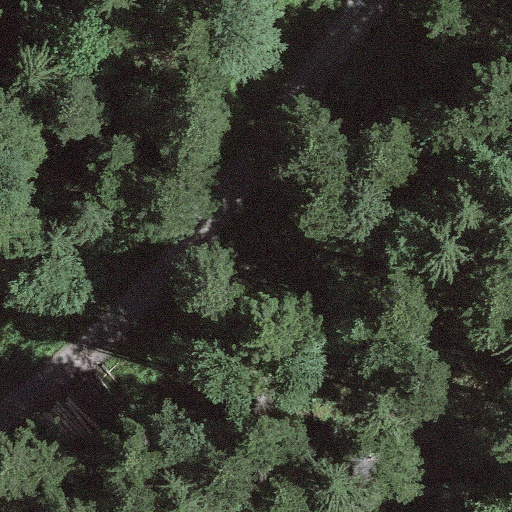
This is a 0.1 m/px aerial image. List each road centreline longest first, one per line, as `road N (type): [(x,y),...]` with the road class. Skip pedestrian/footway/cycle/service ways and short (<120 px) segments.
road 1 (track): [(364,0),(226,210),(110,342),(0,437)]
road 2 (track): [(511,457),(285,511)]
